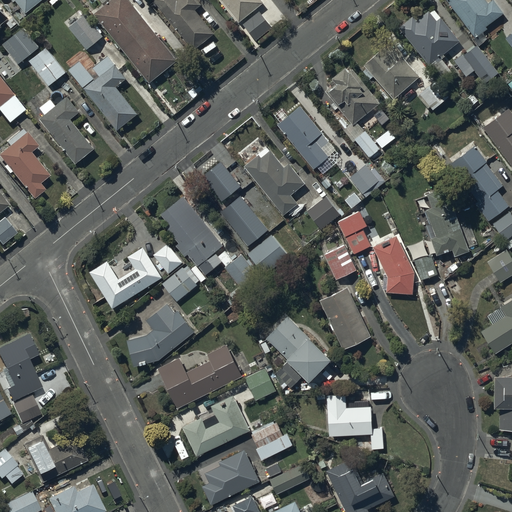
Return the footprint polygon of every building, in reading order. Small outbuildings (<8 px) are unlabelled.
[(17,0),(25,10),(38,0),(17,0)] [(129,0),(113,0),(95,14),(149,83),(178,61),(129,0)] [(175,0),(153,0),(193,51),(214,34),(195,10),(202,5),(198,0),(176,0),(176,1),(175,0)] [(220,0),(239,23),(263,3),(260,0),(220,0)] [(446,0),(476,39),(488,29),(486,27),(504,13),(493,0),(492,0),(488,3),(485,0),(446,0)] [(0,22),(9,15),(0,4),(0,22)] [(413,17),(399,28),(430,66),(435,62),(436,64),(442,58),(441,57),(460,42),(434,10),(431,13),(429,11),(417,21),(413,17)] [(272,28),(259,12),(241,27),(254,43),(272,28)] [(103,37),(85,15),(69,28),(87,51),(103,37)] [(39,48),(24,28),(2,45),(18,64),(39,48)] [(454,61),(466,77),(474,71),(485,85),(499,73),(477,45),(464,55),(463,54),(454,61)] [(29,61),(29,62),(48,86),(66,73),(47,48),(29,61)] [(394,99),(419,77),(402,58),(396,63),(383,48),(363,66),(394,99)] [(79,61),(68,70),(116,131),(137,115),(115,87),(126,79),(107,56),(92,68),(99,77),(94,80),(79,61)] [(331,87),(325,91),(328,95),(329,94),(339,106),(337,107),(351,124),(343,130),(353,142),(355,140),(369,158),(373,155),(374,156),(379,152),(378,151),(380,149),(365,131),(364,132),(356,123),(380,104),(349,65),(332,79),(337,85),(332,89),(331,87)] [(29,87),(30,87),(31,88),(32,88),(32,89),(33,89),(34,89),(35,89),(36,89),(36,88),(37,88),(38,87),(39,87),(39,86),(39,85),(40,85),(40,84),(40,83),(40,82),(40,81),(40,80),(39,80),(39,79),(38,79),(38,78),(37,78),(37,77),(36,77),(35,77),(34,77),(33,77),(32,77),(31,78),(30,78),(30,79),(29,79),(29,80),(28,81),(28,82),(28,83),(28,84),(28,85),(29,85),(29,86),(29,87)] [(0,113),(8,124),(25,110),(0,78),(0,113)] [(436,81),(417,96),(428,109),(430,107),(433,111),(449,97),(436,81)] [(45,115),(39,119),(75,165),(94,149),(71,120),(79,113),(67,97),(55,106),(50,100),(39,108),(45,115)] [(277,124),(313,170),(317,167),(321,172),(330,165),(326,160),(329,157),(322,148),(329,142),(301,106),(277,124)] [(511,113),(509,109),(483,128),(511,167),(511,113)] [(49,176),(29,153),(37,146),(22,128),(6,142),(9,146),(0,153),(0,159),(5,165),(3,167),(9,174),(11,173),(33,200),(44,190),(39,184),(49,176)] [(487,162),(475,146),(450,164),(477,202),(475,204),(489,222),(509,206),(498,191),(504,186),(486,163),(487,162)] [(259,155),(244,167),(284,216),(297,205),(291,196),(305,184),(289,164),(284,168),(270,151),(261,158),(259,155)] [(349,178),(362,194),(363,194),(366,197),(385,181),(374,168),(371,170),(366,164),(349,178)] [(435,237),(430,239),(437,256),(452,250),(455,257),(470,252),(445,188),(426,195),(431,208),(425,210),(435,237)] [(328,192),(312,205),(326,224),(342,211),(328,192)] [(223,246),(182,198),(161,215),(169,224),(165,227),(179,243),(176,246),(193,266),(195,264),(198,267),(223,246)] [(337,221),(354,254),(371,246),(372,249),(374,249),(385,274),(383,274),(383,290),(386,290),(386,293),(413,294),(415,272),(394,231),(380,238),(379,235),(369,240),(363,229),(367,227),(366,224),(367,224),(365,219),(364,220),(359,210),(337,221)] [(511,214),(509,211),(493,224),(503,237),(501,239),(509,250),(511,247),(511,236),(511,237),(511,236),(511,214)] [(16,233),(4,218),(0,221),(0,243),(1,245),(16,233)] [(252,239),(248,231),(237,236),(240,244),(252,239)] [(289,255),(272,234),(248,254),(265,275),(289,255)] [(183,263),(167,244),(153,255),(168,274),(183,263)] [(345,244),(324,255),(336,280),(357,270),(345,244)] [(89,273),(112,309),(162,278),(143,247),(128,257),(135,269),(118,279),(107,261),(89,273)] [(511,257),(507,249),(487,262),(500,283),(511,275),(511,257)] [(261,278),(241,255),(225,269),(244,292),(261,278)] [(431,255),(414,261),(421,281),(438,275),(431,255)] [(184,268),(184,267),(162,284),(177,302),(198,285),(196,283),(199,281),(187,266),(184,268)] [(347,288),(319,301),(342,350),(370,337),(347,288)] [(503,303),(504,305),(487,316),(492,325),(481,332),(496,355),(511,344),(511,299),(511,298),(503,303)] [(194,333),(177,311),(174,314),(167,305),(146,321),(153,330),(146,335),(127,340),(134,368),(159,360),(194,333)] [(290,389),(302,377),(308,383),(331,361),(288,317),(266,338),(288,359),(286,361),(287,361),(275,374),(290,389)] [(41,388),(27,361),(37,355),(26,335),(0,347),(0,359),(5,369),(0,371),(9,389),(6,390),(12,403),(41,388)] [(242,377),(227,344),(206,354),(210,361),(187,372),(179,358),(157,370),(177,410),(242,377)] [(264,369),(245,378),(256,400),(275,391),(264,369)] [(501,402),(500,424),(511,424),(511,369),(494,369),(493,401),(501,402)] [(202,418),(183,428),(197,457),(206,452),(207,454),(235,440),(234,439),(251,431),(233,395),(210,406),(214,414),(203,420),(202,418)] [(346,395),(327,396),(328,436),(371,434),(371,449),(384,449),(383,427),(372,428),(371,407),(369,407),(369,401),(349,402),(349,408),(346,408),(346,395)] [(39,414),(31,396),(13,404),(21,423),(39,414)] [(0,419),(9,414),(0,397),(0,419)] [(283,436),(276,421),(251,433),(258,448),(256,449),(261,460),(293,445),(287,434),(283,436)] [(41,435),(22,444),(25,450),(24,450),(37,476),(37,475),(41,483),(86,461),(74,436),(58,444),(50,427),(39,433),(41,435)] [(17,466),(3,449),(0,451),(0,478),(0,479),(4,477),(10,484),(21,475),(15,467),(17,466)] [(260,482),(244,449),(219,462),(221,466),(205,474),(209,483),(202,487),(211,505),(260,482)] [(352,459),(326,471),(345,511),(369,511),(368,509),(394,497),(383,472),(363,482),(352,459)] [(305,462),(270,480),(277,494),(294,486),(295,488),(302,485),(301,483),(312,477),(305,462)] [(103,511),(104,511),(91,485),(74,492),(72,488),(48,499),(53,511),(103,511)] [(31,490),(3,505),(6,511),(37,511),(41,511),(31,490)] [(300,511),(296,501),(273,511),(259,511),(253,497),(233,506),(235,511),(300,511)]
